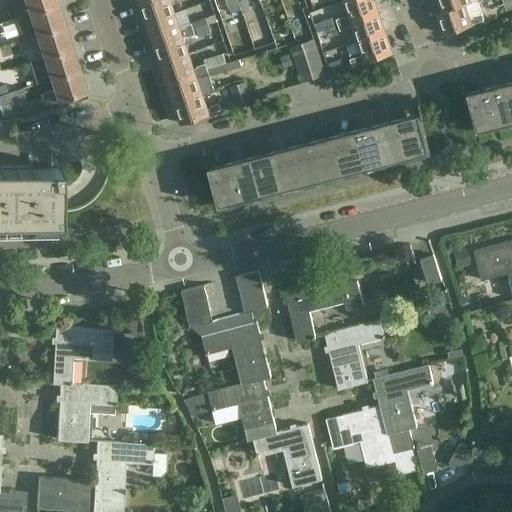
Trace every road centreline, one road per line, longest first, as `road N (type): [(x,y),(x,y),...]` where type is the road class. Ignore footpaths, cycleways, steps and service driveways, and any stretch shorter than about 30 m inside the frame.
road 1 (residential): [(511,184),(181,268)]
road 2 (residential): [(149,161),(432,83)]
road 3 (residential): [(181,268),(0,286)]
road 4 (residential): [(132,114),(0,146)]
